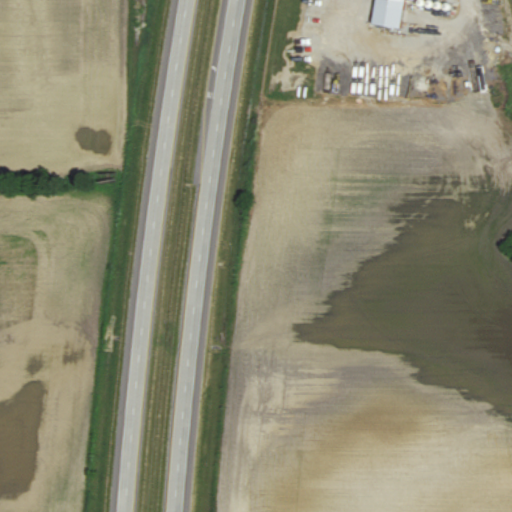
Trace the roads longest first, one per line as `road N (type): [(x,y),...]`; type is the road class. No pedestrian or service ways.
road 1 (primary): [(174,511),(243,0)]
road 2 (primary): [(187,0),(124,511)]
